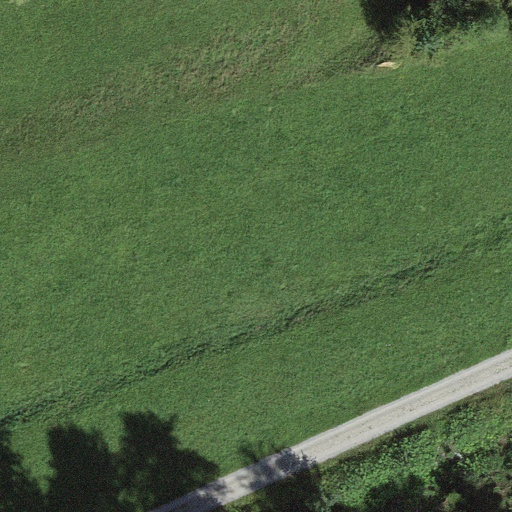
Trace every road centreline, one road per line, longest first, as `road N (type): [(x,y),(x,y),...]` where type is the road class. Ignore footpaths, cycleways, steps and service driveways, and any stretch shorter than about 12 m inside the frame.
road 1 (track): [(511,372),(216,511)]
road 2 (residential): [(0,84),(215,0)]
